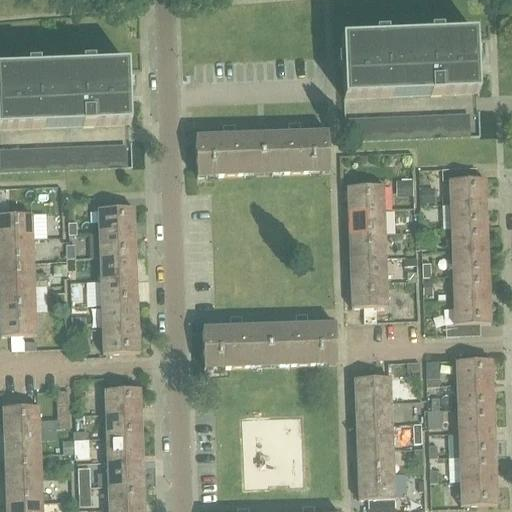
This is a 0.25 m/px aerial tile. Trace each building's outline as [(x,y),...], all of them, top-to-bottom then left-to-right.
[(478,96),(476,41),(475,34),(341,40),(343,101),(478,96)] [(0,132),(130,127),(128,85),(128,72),(128,66),(0,70),(0,132)] [(287,135),(260,136),(261,177),(328,174),(326,134),(298,135),(298,128),(287,129),(287,135)] [(261,177),(260,136),(233,138),(232,130),(221,131),(222,137),(193,138),(195,180),(261,177)] [(483,181),(447,183),(448,207),(484,205),(483,181)] [(412,183),(395,183),(395,199),(412,198),(412,183)] [(346,213),(382,212),(381,188),(345,189),(346,213)] [(434,190),(420,191),(421,205),(435,205),(434,190)] [(448,207),(449,231),(485,230),(484,205),(448,207)] [(97,212),(98,237),(133,235),(133,211),(97,212)] [(346,213),(347,238),(382,237),(382,212),(346,213)] [(0,242),(30,242),(29,218),(0,218),(0,242)] [(426,223),(417,223),(418,232),(426,232),(426,223)] [(76,225),(67,225),(68,237),(77,237),(76,225)] [(486,254),(485,230),(449,231),(450,255),(486,254)] [(98,237),(99,261),(134,259),(133,235),(98,237)] [(348,262),(383,261),(382,237),(347,238),(348,262)] [(426,239),(417,239),(418,252),(420,252),(427,252),(426,239)] [(0,242),(0,266),(31,266),(30,242),(0,242)] [(74,247),(65,247),(65,260),(74,260),(74,247)] [(450,255),(451,279),(487,278),(486,254),(450,255)] [(134,259),(99,261),(100,285),(135,284),(134,259)] [(403,268),(404,268),(416,268),(416,260),(403,261),(403,268)] [(74,261),(66,262),(66,274),(75,273),(74,261)] [(383,261),(348,262),(348,286),(384,285),(383,261)] [(31,276),(31,266),(0,266),(0,290),(32,290),(45,289),(44,276),(31,276)] [(66,266),(53,267),(53,279),(66,278),(66,266)] [(430,267),(421,267),(421,280),(430,280),(430,267)] [(451,279),(452,304),(488,302),(487,278),(451,279)] [(432,283),(421,283),(422,297),(432,297),(432,283)] [(100,285),(101,309),(136,308),(135,284),(100,285)] [(384,285),(348,286),(349,311),(385,309),(384,285)] [(0,290),(0,314),(33,314),(32,290),(0,290)] [(56,309),(65,308),(64,295),(55,296),(56,309)] [(488,326),(488,302),(452,304),(453,328),(458,327),(488,326)] [(101,309),(102,333),(137,332),(136,308),(101,309)] [(0,338),(10,338),(23,338),(34,338),(33,314),(0,314),(0,338)] [(377,325),(377,316),(363,317),(364,326),(377,325)] [(294,327),(266,328),(268,369),(335,367),(333,326),(305,327),(304,320),(299,320),(294,321),(294,327)] [(71,322),(71,334),(86,334),(85,322),(71,322)] [(227,323),(228,330),(200,331),(201,371),(268,369),(266,328),(239,329),(239,323),(227,323)] [(445,339),(459,339),(458,327),(453,328),(445,328),(445,339)] [(138,356),(137,332),(102,333),(103,358),(138,356)] [(23,344),(10,345),(10,353),(24,353),(23,344)] [(72,361),(85,360),(85,351),(72,352),(72,361)] [(491,387),(490,363),(454,364),(455,388),(491,387)] [(406,374),(419,373),(419,365),(406,365),(406,374)] [(352,381),(353,405),(388,404),(388,380),(352,381)] [(439,380),(425,381),(426,389),(439,389),(439,380)] [(455,388),(456,413),(492,411),(491,387),(455,388)] [(103,394),(104,418),(140,417),(139,392),(103,394)] [(58,432),(69,431),(67,393),(56,394),(57,423),(37,423),(36,409),(1,411),(2,435),(37,433),(58,433),(58,432)] [(438,399),(430,400),(430,412),(438,411),(438,399)] [(353,405),(354,429),(389,427),(388,404),(353,405)] [(457,437),(493,435),(492,411),(456,413),(457,437)] [(441,413),(426,414),(427,430),(441,430),(441,413)] [(105,442),(141,441),(140,417),(104,418),(105,442)] [(415,426),(413,426),(413,446),(415,446),(422,446),(422,426),(415,426)] [(389,427),(354,429),(355,452),(390,451),(389,427)] [(37,433),(2,435),(3,459),(38,458),(37,444),(37,433)] [(72,434),(73,443),(85,442),(85,433),(72,434)] [(457,437),(458,461),(494,460),(493,435),(457,437)] [(105,442),(106,466),(142,465),(141,441),(105,442)] [(88,442),(85,442),(73,443),(73,462),(89,461),(88,442)] [(428,448),(428,461),(437,461),(436,448),(428,448)] [(355,452),(356,477),(391,476),(390,451),(355,452)] [(414,465),(423,465),(422,451),(413,451),(414,465)] [(3,459),(4,484),(39,482),(38,458),(3,459)] [(458,461),(458,485),(494,484),(494,460),(458,461)] [(106,466),(107,491),(143,489),(142,465),(106,466)] [(77,472),(78,492),(89,491),(89,472),(77,472)] [(429,473),(429,486),(438,485),(437,473),(429,473)] [(391,476),(356,477),(357,503),(364,503),(392,502),(405,501),(405,475),(391,476)] [(5,508),(40,506),(39,482),(4,484),(5,508)] [(495,508),(494,484),(458,485),(459,509),(495,508)] [(107,491),(107,511),(143,511),(143,489),(107,491)] [(89,491),(78,492),(78,509),(90,509),(89,491)] [(392,511),(392,502),(364,503),(364,511),(392,511)]
